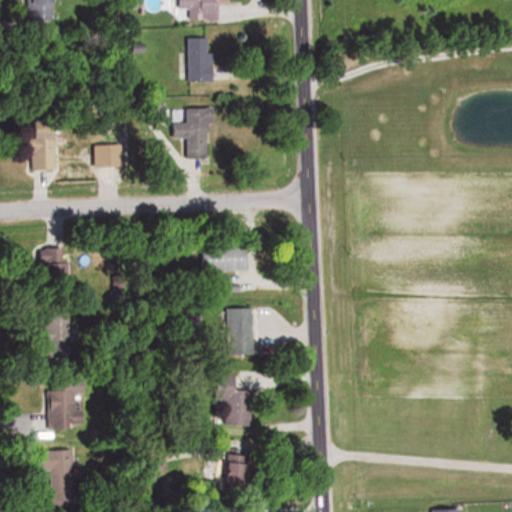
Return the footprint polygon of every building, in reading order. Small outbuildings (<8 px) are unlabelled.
[(22,0),(23,24),(47,24),(47,0),(22,0)] [(207,84),(207,39),(183,39),(183,84),(207,84)] [(178,110),(180,161),(202,161),(201,126),(209,126),(208,109),(178,110)] [(26,124),(26,163),(49,163),(49,124),(26,124)] [(194,272),(241,272),(241,248),(194,248),(194,272)] [(58,249),(35,249),(35,280),(58,280),(58,249)] [(196,307),(177,307),(177,324),(196,324),(196,307)] [(40,358),(65,358),(65,309),(40,309),(40,358)] [(248,309),(223,309),(223,356),(248,356),(248,309)] [(220,426),(246,427),(247,392),(230,392),(230,374),(210,373),(210,402),(221,402),(220,426)] [(77,410),(71,410),(71,379),(43,379),(43,433),(78,432),(77,410)] [(140,474),(161,474),(161,448),(140,448),(140,474)] [(68,449),(32,450),(32,473),(42,472),(42,511),(69,511),(68,449)] [(235,495),(237,456),(216,455),(214,494),(235,495)]
